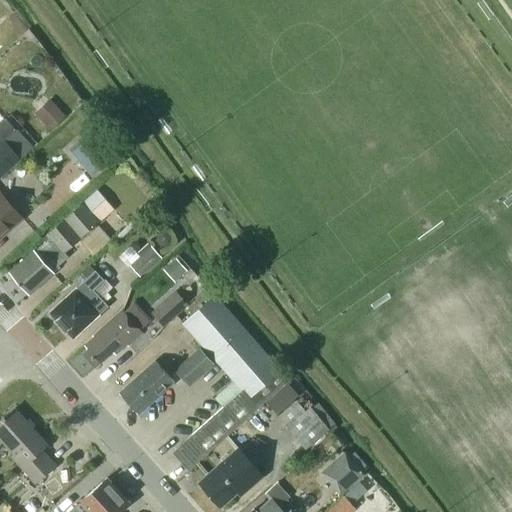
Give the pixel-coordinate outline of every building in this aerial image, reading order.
[(50,101),(35,115),(50,133),(66,119),(50,101)] [(0,177),(21,159),(34,148),(17,129),(15,131),(4,119),(0,123),(0,177)] [(115,158),(90,131),(68,150),(92,178),(115,158)] [(130,163),(123,168),(133,181),(140,175),(130,163)] [(64,253),(99,222),(113,210),(97,191),(48,234),(51,238),(35,252),(34,251),(10,273),(22,286),(21,289),(24,292),(27,292),(29,294),(53,273),(52,271),(68,257),(64,253)] [(0,238),(24,217),(2,192),(0,193),(0,238)] [(151,246),(130,266),(141,278),(163,258),(151,246)] [(174,284),(187,273),(175,260),(163,271),(174,284)] [(95,272),(85,281),(50,313),(61,325),(73,339),(109,307),(104,302),(110,297),(106,292),(110,289),(106,285),(95,272)] [(188,307),(175,292),(152,313),(165,328),(188,307)] [(215,399),(223,408),(173,453),(189,471),(289,381),(280,371),(281,371),(250,336),(215,295),(183,323),(219,363),(235,381),(215,399)] [(152,321),(143,311),(135,302),(124,311),(123,310),(93,336),(94,337),(85,346),(88,349),(84,353),(96,366),(113,352),(116,355),(127,345),(128,346),(143,333),(141,330),(152,321)] [(214,364),(200,349),(176,370),(190,386),(214,364)] [(175,382),(156,361),(120,393),(139,414),(175,382)] [(297,397),(287,385),(267,404),(277,416),(297,397)] [(279,417),(306,449),(329,429),(312,408),(306,412),(297,401),(279,417)] [(0,436),(15,453),(12,455),(37,482),(55,465),(41,449),(47,444),(14,408),(0,420),(0,436)] [(251,448),(244,454),(239,449),(217,468),(217,467),(199,483),(221,507),(238,492),(241,496),(264,477),(250,462),(257,456),(251,448)] [(343,453),(320,473),(339,494),(362,475),(360,472),(366,467),(354,453),(348,459),(343,453)] [(106,477),(68,511),(116,511),(128,502),(106,477)] [(284,511),(290,506),(286,501),(291,496),(279,482),(267,493),(272,499),(257,511),(256,511),(254,509),(251,511),(284,511)] [(355,511),(356,511),(344,498),(328,511),(355,511)]
